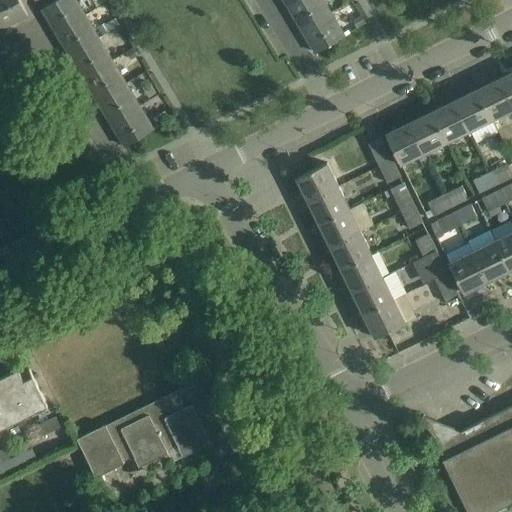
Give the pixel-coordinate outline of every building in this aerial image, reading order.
[(19,0),(0,0),(0,20),(3,28),(28,16),(19,0)] [(56,0),(42,9),(56,32),(85,15),(76,0),(56,0)] [(299,0),(288,7),(302,30),(331,12),(323,0),(299,0)] [(345,35),(331,12),(302,30),(316,53),(345,35)] [(366,23),(361,14),(352,20),(357,28),(366,23)] [(70,55),(99,38),(85,15),(56,32),(70,55)] [(109,31),(120,24),(115,17),(104,24),(109,31)] [(83,78),(112,60),(99,38),(70,55),(83,78)] [(130,48),(125,40),(114,47),(119,55),(130,48)] [(125,52),(130,59),(137,54),(133,47),(125,52)] [(126,83),(112,60),(83,78),(97,100),(126,83)] [(511,102),(511,72),(510,73),(510,72),(500,77),(511,102)] [(490,83),(477,89),(492,119),(511,108),(511,102),(500,77),(489,82),(490,83)] [(142,87),(149,97),(156,93),(149,82),(142,87)] [(140,106),(126,83),(97,100),(111,123),(140,106)] [(492,119),(477,89),(465,95),(465,94),(454,99),(469,130),(492,119)] [(469,130),(454,99),(444,105),(444,106),(437,109),(432,112),(447,141),(452,138),(469,130)] [(154,129),(140,106),(111,123),(125,146),(154,129)] [(170,119),(164,110),(153,117),(158,126),(170,119)] [(447,141),(432,112),(420,117),(420,118),(419,117),(409,122),(424,152),(435,147),(447,141)] [(424,152),(409,122),(399,127),(399,128),(387,133),(386,133),(401,164),(424,152)] [(380,166),(392,160),(381,136),(368,142),(380,166)] [(388,182),(400,176),(392,160),(380,166),(388,182)] [(308,201),(338,186),(327,162),(326,163),(326,164),(298,177),(296,177),(297,179),(298,178),(304,190),(303,191),(308,201)] [(490,172),(496,184),(511,176),(511,173),(507,163),(490,172)] [(479,193),(496,184),(490,172),(473,180),(479,193)] [(402,211),(414,205),(403,182),(391,188),(402,211)] [(511,183),(499,190),(505,203),(511,199),(511,183)] [(461,185),(444,193),(451,207),(468,198),(461,185)] [(320,223),(350,209),(338,186),(308,201),(313,211),(314,211),(320,223)] [(488,211),(505,203),(499,190),(482,198),(488,211)] [(428,218),(451,207),(444,193),(427,201),(431,208),(425,211),(428,218)] [(350,209),(320,223),(326,235),(325,236),(330,246),(361,231),(374,225),(363,202),(350,209)] [(471,204),(453,212),(460,226),(477,217),(471,204)] [(414,205),(402,211),(410,228),(422,222),(414,205)] [(443,234),(460,226),(453,212),(437,220),(443,234)] [(342,269),(372,254),(361,231),(330,246),(335,257),(336,256),(342,269)] [(490,231),(468,242),(472,251),(488,282),(498,277),(498,276),(510,270),(495,240),(490,231)] [(511,231),(495,240),(510,270),(511,269),(511,231)] [(424,257),(436,250),(428,233),(415,239),(423,256),(424,257)] [(435,279),(447,273),(436,250),(424,257),(413,262),(424,284),(435,278),(435,279)] [(477,287),(488,282),(472,251),(449,263),(464,292),(463,292),(464,293),(466,293),(465,292),(477,286),(477,287)] [(352,292),(383,277),(372,254),(342,269),(348,281),(347,281),(352,292)] [(459,296),(447,273),(435,279),(446,302),(459,296)] [(394,299),(383,277),(352,292),(357,302),(358,302),(364,314),(394,299)] [(364,314),(370,326),(369,326),(375,338),(376,337),(404,323),(406,323),(405,321),(415,316),(405,294),(394,299),(364,314)] [(106,425),(77,439),(92,468),(93,467),(96,475),(122,462),(123,463),(124,463),(120,454),(131,449),(135,457),(136,457),(140,464),(166,451),(166,453),(168,452),(164,444),(174,438),(179,447),(180,446),(184,454),(209,441),(210,443),(212,442),(222,465),(234,459),(231,452),(197,383),(212,376),(210,372),(202,357),(172,372),(172,373),(173,372),(180,387),(179,387),(180,389),(106,425)] [(0,378),(0,385),(18,421),(48,406),(28,367),(19,371),(18,369),(0,378)] [(0,429),(18,421),(0,385),(0,429)] [(511,405),(461,430),(428,428),(451,476),(439,482),(453,511),(491,511),(511,502),(511,405)] [(61,427),(56,417),(37,426),(42,436),(61,427)] [(0,462),(10,458),(6,449),(0,451),(0,462)] [(241,456),(222,465),(228,478),(225,479),(225,480),(247,469),(241,456)]
